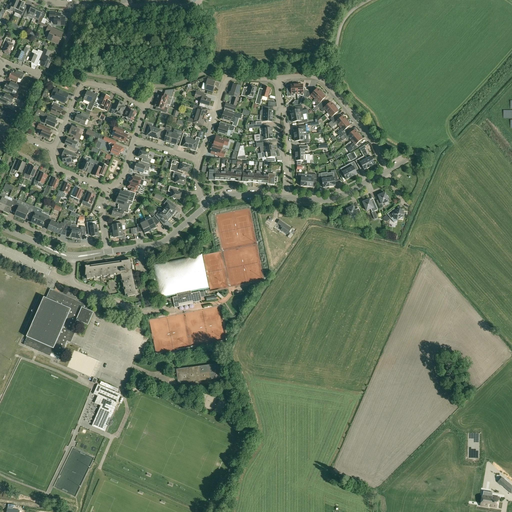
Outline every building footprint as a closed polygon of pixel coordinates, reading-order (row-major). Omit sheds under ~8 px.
[(10,3),(7,9),(7,10),(10,12),(10,10),(12,11),(14,8),(16,9),(20,1),(17,0),(14,0),(12,4),(10,3)] [(22,9),(25,3),(20,1),(16,9),(19,10),(17,14),(22,16),(25,10),(22,9)] [(23,17),(26,18),(27,15),(33,18),(37,9),(31,6),(29,12),(26,11),(23,17)] [(40,24),(41,22),(43,18),(40,17),(43,11),(37,9),(33,18),(38,20),(37,23),(40,24)] [(50,13),(49,18),(52,18),(51,24),(54,24),(64,25),(65,17),(61,17),(61,14),(57,13),(50,13)] [(58,44),(61,36),(55,33),(56,30),(48,27),(46,31),(50,33),(47,39),(58,44)] [(8,54),(9,54),(11,50),(12,50),(13,47),(12,47),(13,45),(9,44),(11,40),(6,37),(3,43),(7,45),(4,52),(5,52),(4,53),(8,55),(8,54)] [(31,46),(28,45),(26,46),(26,47),(25,47),(23,52),(19,50),(15,58),(21,60),(20,61),(23,63),(31,46)] [(43,52),(38,50),(37,53),(33,50),(32,53),(29,58),(28,57),(27,60),(28,60),(28,61),(34,63),(33,64),(36,66),(43,52)] [(48,68),(52,59),(48,57),(50,52),(45,50),(42,56),(45,57),(41,65),(48,68)] [(22,79),(24,74),(18,72),(17,74),(12,72),(9,78),(17,82),(19,78),(20,79),(22,79)] [(205,84),(203,89),(213,92),(215,87),(214,87),(215,81),(207,79),(206,84),(205,84)] [(17,91),(19,86),(13,83),(12,86),(6,84),(4,90),(12,93),(13,90),(17,91)] [(287,90),(287,96),(294,96),(294,94),(297,93),(297,84),(294,84),(293,84),(292,85),(291,85),(291,90),(287,90)] [(300,84),(297,84),(297,93),(297,95),(301,95),(301,96),(303,95),(303,96),(306,97),(308,90),(305,89),(305,90),(303,90),(303,84),(302,84),(301,84),(300,84)] [(239,92),(240,87),(233,85),(232,88),(231,87),(229,95),(235,97),(233,105),(233,106),(229,105),(228,108),(235,111),(238,102),(239,98),(238,98),(240,93),(239,92)] [(253,98),(257,87),(249,85),(249,88),(248,87),(247,88),(244,87),(241,95),(246,97),(247,95),(253,98)] [(270,94),(270,92),(271,90),(271,89),(270,89),(270,88),(264,86),(263,89),(259,88),(255,103),(260,105),(263,96),(268,98),(269,94),(270,94)] [(64,104),(65,102),(66,102),(67,102),(67,101),(68,100),(68,99),(67,98),(69,94),(55,88),(52,94),(55,96),(54,99),(64,104)] [(311,95),(315,99),(316,98),(321,92),(317,88),(313,92),(308,90),(306,97),(308,98),(311,95)] [(157,97),(156,101),(166,104),(170,106),(171,103),(170,101),(172,97),(171,96),(172,93),(171,93),(172,90),(166,90),(163,97),(159,96),(157,97)] [(91,111),(97,98),(94,96),(95,94),(91,92),(91,93),(87,91),(84,99),(89,102),(86,109),(91,111)] [(209,106),(211,99),(205,97),(206,94),(196,91),(195,97),(201,99),(200,103),(209,106)] [(314,101),(316,103),(315,104),(317,106),(319,108),(324,103),(322,100),(326,96),(321,92),(316,98),(315,99),(314,101)] [(107,111),(110,104),(107,103),(109,97),(103,94),(99,104),(102,105),(101,108),(107,111)] [(10,106),(11,103),(12,103),(14,97),(8,95),(7,98),(1,95),(0,98),(0,102),(7,105),(9,106),(10,106)] [(122,116),(125,108),(122,107),(123,103),(116,100),(113,109),(116,110),(115,113),(122,116)] [(167,108),(166,107),(166,104),(156,101),(155,105),(155,107),(160,108),(159,111),(166,113),(167,109),(167,108)] [(52,109),(51,112),(59,116),(62,109),(54,106),(56,103),(53,102),(51,108),(51,109),(52,109)] [(324,103),(319,108),(321,110),(323,112),(326,109),(328,112),(335,106),(333,104),(333,103),(332,103),(331,103),(331,102),(328,104),(327,105),(324,103)] [(195,114),(204,117),(205,113),(206,113),(208,109),(194,104),(193,108),(198,110),(196,114),(195,114)] [(292,116),(300,115),(303,114),(304,114),(302,105),(295,107),(296,109),(290,110),(292,116)] [(132,122),(136,112),(131,110),(132,108),(128,106),(123,117),(126,118),(128,121),(132,122)] [(260,115),(264,116),(264,115),(273,116),(273,110),(268,110),(268,107),(262,106),(262,110),(261,111),(260,115)] [(335,106),(328,112),(332,117),(330,118),(332,121),(337,117),(335,114),(336,114),(339,111),(338,110),(338,109),(337,108),(335,106)] [(10,117),(12,112),(6,109),(5,112),(0,109),(0,117),(4,119),(5,117),(7,116),(10,117)] [(235,112),(227,109),(226,114),(223,113),(222,119),(234,122),(235,117),(241,119),(243,114),(235,112)] [(52,115),(45,112),(43,118),(47,119),(45,123),(54,127),(55,125),(56,125),(57,124),(57,123),(57,122),(57,121),(51,119),(52,115)] [(77,115),(74,121),(84,125),(87,119),(88,120),(90,116),(82,112),(80,116),(77,115)] [(203,121),(204,117),(195,114),(194,119),(189,117),(187,121),(192,123),(192,122),(193,122),(193,123),(203,126),(204,121),(203,121)] [(304,117),(303,114),(300,115),(292,116),(293,122),(298,121),(298,124),(304,123),(304,120),(304,117)] [(332,121),(328,124),(332,128),(338,123),(340,126),(347,120),(345,118),(345,117),(344,117),(343,117),(343,116),(339,118),(339,119),(337,117),(332,121)] [(342,129),(337,132),(341,137),(348,131),(347,128),(350,125),(350,124),(350,123),(349,122),(347,120),(340,126),(342,129)] [(147,136),(153,138),(156,128),(152,127),(153,124),(145,122),(143,128),(148,130),(147,136)] [(217,132),(218,132),(218,133),(221,134),(221,133),(226,135),(228,129),(233,131),(235,126),(223,122),(222,127),(219,126),(217,132)] [(42,131),(40,136),(49,139),(52,133),(45,130),(46,127),(39,124),(37,128),(42,131)] [(294,129),(295,135),(307,134),(306,125),(299,126),(299,129),(294,129)] [(116,132),(113,137),(121,141),(121,140),(125,142),(128,135),(123,133),(124,130),(115,126),(113,130),(116,132)] [(164,133),(166,126),(165,128),(160,126),(159,129),(156,128),(153,138),(158,139),(160,133),(163,134),(164,133)] [(164,141),(170,143),(173,133),(169,132),(171,128),(166,126),(164,133),(166,134),(164,141)] [(72,127),(69,134),(74,136),(73,137),(79,139),(83,130),(79,128),(78,129),(72,127)] [(348,131),(341,137),(343,141),(346,138),(347,139),(349,137),(352,140),(359,134),(357,132),(357,131),(356,131),(355,131),(354,130),(351,132),(350,133),(348,131)] [(181,139),(183,132),(180,131),(179,132),(177,131),(176,135),(173,133),(170,143),(176,145),(178,138),(181,139)] [(184,146),(188,147),(191,139),(186,138),(187,134),(184,133),(179,146),(180,146),(184,147),(184,146)] [(271,142),(271,139),(273,139),(272,133),(263,134),(259,134),(260,140),(263,140),(263,143),(271,142)] [(111,139),(105,137),(100,134),(98,138),(103,140),(109,142),(111,139)] [(304,140),(303,134),(307,134),(295,135),(295,141),(300,140),(301,144),(307,143),(306,140),(304,140)] [(351,145),(347,148),(350,152),(355,149),(360,145),(358,142),(359,142),(362,139),(362,138),(361,137),(361,136),(359,134),(352,140),(354,143),(351,145)] [(196,151),(200,138),(196,137),(195,141),(191,139),(188,147),(192,149),(192,150),(196,151)] [(65,144),(72,147),(70,150),(76,153),(78,149),(75,148),(77,143),(67,138),(65,144)] [(221,141),(215,139),(213,145),(222,148),(223,144),(227,145),(229,140),(222,138),(221,141)] [(109,144),(110,148),(109,151),(119,155),(120,153),(123,152),(124,148),(111,143),(109,144)] [(264,146),(263,143),(256,144),(257,147),(262,146),(263,152),(266,152),(275,151),(274,145),(272,145),(264,146)] [(217,152),(216,155),(224,157),(225,152),(223,151),(224,148),(222,148),(213,145),(212,150),(217,152)] [(296,149),(296,155),(305,154),(304,151),(308,151),(308,145),(301,146),(301,149),(296,149)] [(66,162),(67,164),(72,163),(71,160),(77,159),(76,157),(77,155),(64,150),(62,155),(62,157),(63,162),(66,162)] [(366,150),(362,152),(364,156),(370,167),(375,164),(370,154),(369,155),(366,150)] [(138,157),(144,159),(143,162),(150,164),(152,159),(149,158),(149,157),(148,155),(149,153),(140,151),(138,157)] [(266,155),(264,155),(265,161),(271,162),(270,157),(275,156),(275,151),(266,152),(266,155)] [(301,163),(307,163),(307,160),(305,160),(305,154),(296,155),(296,161),(301,160),(301,163)] [(362,165),(364,170),(370,167),(364,156),(356,160),(359,167),(362,165)] [(90,166),(93,168),(96,161),(90,159),(89,162),(85,160),(80,170),(87,172),(90,166)] [(10,173),(14,174),(16,171),(21,173),(25,163),(19,161),(18,164),(17,164),(16,166),(13,165),(10,173)] [(357,168),(354,161),(346,166),(348,169),(352,177),(357,174),(355,169),(357,168)] [(172,164),(170,170),(174,172),(181,174),(182,171),(188,173),(190,166),(186,165),(187,164),(183,162),(182,164),(176,162),(175,165),(172,164)] [(105,173),(108,166),(101,163),(100,167),(96,166),(92,175),(99,177),(101,171),(105,173)] [(143,166),(136,164),(134,170),(139,172),(140,174),(142,173),(143,173),(144,172),(146,170),(148,171),(150,165),(144,163),(143,166)] [(29,179),(30,176),(33,177),(37,169),(31,166),(28,172),(26,171),(23,177),(29,179)] [(344,175),(347,180),(352,177),(348,169),(345,170),(343,167),(338,170),(341,176),(344,175)] [(209,180),(212,180),(212,179),(215,180),(216,168),(214,168),(213,170),(209,169),(209,172),(207,172),(207,177),(209,177),(208,179),(209,179),(209,180)] [(42,172),(39,170),(34,183),(37,184),(38,182),(43,184),(45,181),(46,182),(47,179),(46,178),(47,175),(42,173),(42,172)] [(328,174),(329,187),(335,186),(335,181),(338,180),(336,171),(331,172),(331,174),(328,174)] [(178,185),(180,184),(184,185),(186,179),(180,177),(181,174),(174,172),(173,177),(176,178),(175,179),(176,181),(175,182),(177,183),(178,185)] [(274,184),(275,184),(275,182),(277,182),(277,177),(275,177),(275,174),(271,174),(271,172),(269,172),(268,183),(271,184),(271,185),(274,185),(274,184)] [(308,174),(307,174),(304,174),(299,173),(298,181),(301,181),(301,186),(307,186),(308,174)] [(322,182),(323,187),(329,187),(327,173),(321,174),(321,175),(319,176),(320,183),(322,182)] [(316,182),(317,174),(308,174),(307,186),(313,187),(313,182),(316,182)] [(48,193),(51,187),(55,189),(57,186),(58,187),(59,184),(58,183),(59,180),(54,178),(54,177),(51,175),(46,188),(43,194),(46,195),(47,193),(48,193)] [(138,178),(132,176),(131,182),(139,185),(141,181),(144,182),(145,177),(139,175),(138,178)] [(67,194),(69,191),(70,192),(71,189),(70,188),(71,185),(66,183),(66,182),(63,181),(58,193),(57,196),(60,197),(63,198),(65,193),(67,194)] [(136,193),(139,194),(141,186),(139,185),(131,182),(130,182),(128,187),(130,188),(129,191),(132,192),(135,193),(136,193)] [(78,187),(75,186),(70,198),(69,201),(70,201),(71,199),(78,202),(81,196),(82,197),(83,194),(82,193),(83,190),(78,188),(78,187)] [(174,199),(176,198),(179,200),(182,193),(175,191),(176,188),(170,186),(168,191),(171,192),(171,193),(171,195),(171,197),(173,197),(174,199)] [(87,191),(82,203),(81,205),(83,206),(83,204),(85,205),(86,202),(91,204),(92,202),(94,202),(95,199),(94,199),(95,195),(90,193),(90,192),(87,191)] [(135,193),(132,192),(129,191),(128,191),(128,193),(120,191),(119,197),(127,200),(133,202),(136,193),(135,193)] [(380,201),(377,202),(380,208),(383,207),(383,206),(385,205),(384,203),(389,201),(385,192),(384,193),(384,192),(383,192),(382,192),(380,193),(379,194),(379,195),(378,195),(380,201)] [(123,205),(122,208),(129,210),(130,204),(126,203),(127,200),(119,197),(118,197),(116,203),(123,205)] [(18,199),(16,198),(15,200),(13,199),(11,202),(8,201),(3,211),(9,213),(12,206),(15,207),(14,208),(17,202),(17,201),(18,199)] [(364,201),(363,202),(367,210),(371,209),(372,212),(374,211),(378,210),(375,203),(372,204),(370,199),(369,199),(367,199),(366,199),(365,199),(364,200),(364,201)] [(172,216),(176,210),(172,207),(174,204),(168,200),(167,200),(164,204),(167,206),(164,209),(172,216)] [(15,215),(20,218),(24,209),(21,208),(22,205),(17,202),(14,208),(17,209),(15,215)] [(356,219),(363,216),(360,210),(356,211),(353,206),(352,206),(351,206),(350,206),(349,206),(348,207),(347,208),(347,209),(350,217),(355,216),(356,219)] [(34,207),(32,207),(31,209),(28,207),(26,210),(24,209),(20,218),(25,220),(28,214),(31,215),(30,216),(34,209),(34,207)] [(121,211),(114,209),(113,212),(112,212),(111,215),(116,217),(116,216),(122,218),(124,212),(128,213),(129,210),(122,208),(121,211)] [(32,223),(37,225),(42,212),(34,209),(30,216),(33,217),(33,218),(32,221),(32,223)] [(168,221),(172,216),(164,209),(160,214),(158,212),(156,215),(162,220),(163,217),(168,221)] [(400,209),(395,212),(393,209),(387,214),(391,219),(394,216),(397,220),(404,214),(404,213),(404,212),(404,211),(403,210),(402,209),(401,209),(400,209)] [(49,217),(50,216),(42,212),(37,225),(41,227),(42,226),(44,222),(45,221),(47,222),(50,217),(49,217)] [(152,218),(146,221),(151,231),(157,228),(156,226),(160,222),(154,216),(152,218)] [(48,229),(53,232),(57,223),(54,222),(55,220),(50,217),(47,222),(50,224),(48,229)] [(61,228),(64,230),(65,230),(68,220),(65,219),(63,223),(61,222),(60,225),(57,223),(53,232),(59,234),(61,228)] [(125,225),(124,219),(118,220),(118,224),(112,225),(113,231),(123,230),(122,226),(125,225)] [(69,237),(75,238),(77,229),(73,229),(73,225),(71,225),(72,221),(68,220),(65,230),(70,231),(69,237)] [(280,220),(278,223),(283,227),(281,230),(288,234),(292,228),(280,220)] [(96,237),(99,236),(98,231),(97,225),(93,226),(92,221),(87,222),(88,230),(91,229),(92,236),(95,236),(96,237)] [(145,233),(151,231),(146,221),(140,224),(137,224),(139,232),(144,231),(145,233)] [(85,233),(86,227),(81,226),(80,230),(77,229),(75,238),(81,239),(82,233),(85,233)] [(123,234),(123,230),(113,231),(114,238),(120,237),(120,239),(126,238),(125,234),(123,234)] [(200,292),(191,293),(191,292),(209,289),(202,253),(152,264),(159,299),(177,295),(177,296),(173,297),(175,307),(179,306),(179,304),(193,301),(193,302),(202,301),(201,297),(200,292)] [(127,294),(128,296),(138,294),(137,289),(134,273),(132,273),(131,260),(86,266),(85,275),(86,275),(87,279),(121,274),(121,277),(125,294),(127,294)] [(73,332),(71,332),(76,319),(88,325),(94,312),(90,310),(91,307),(50,289),(46,298),(44,297),(27,336),(27,337),(24,344),(50,356),(51,353),(60,357),(70,334),(72,335),(73,332)] [(224,362),(165,369),(168,393),(227,386),(224,362)] [(107,426),(106,425),(109,417),(111,418),(121,394),(98,384),(94,394),(104,399),(92,426),(105,431),(107,426)] [(511,485),(500,475),(497,479),(511,492),(511,485)] [(492,493),(489,492),(489,497),(482,496),(481,503),(480,506),(489,507),(495,508),(496,502),(498,502),(499,498),(492,497),(492,493)]
